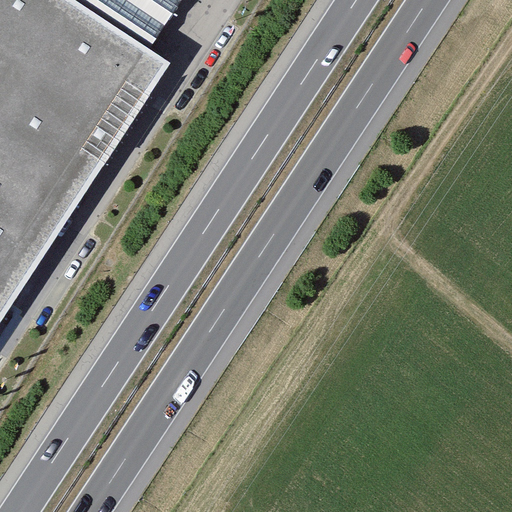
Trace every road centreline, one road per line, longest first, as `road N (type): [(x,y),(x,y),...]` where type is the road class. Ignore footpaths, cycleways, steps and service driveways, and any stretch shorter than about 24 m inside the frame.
road 1 (motorway): [(90,511),(428,0)]
road 2 (motorway): [(357,0),(20,511)]
road 3 (track): [(371,223),(511,342)]
